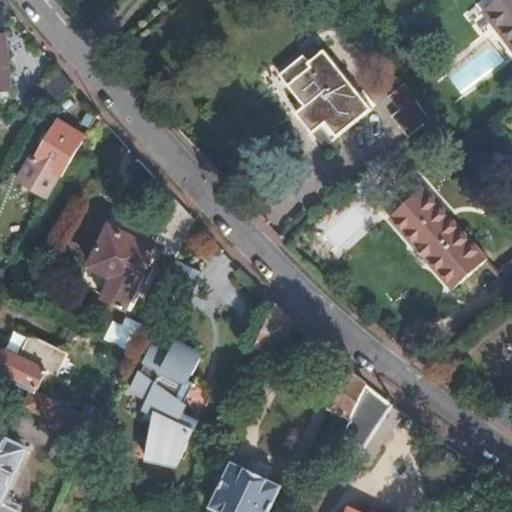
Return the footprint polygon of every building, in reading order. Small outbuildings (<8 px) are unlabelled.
[(511,0),(499,0),(487,10),(511,39),(511,0)] [(0,89),(12,88),(6,34),(0,34),(0,89)] [(334,142),(374,110),(326,50),(310,63),(305,57),(281,76),(306,108),(297,115),(314,136),(323,129),(334,142)] [(47,111),(73,86),(61,72),(35,96),(47,111)] [(430,119),(426,113),(408,86),(406,83),(390,96),(399,109),(390,115),(408,137),(430,119)] [(60,178),(83,137),(56,121),(48,134),(43,144),(34,158),(31,156),(18,180),(49,197),(60,178)] [(43,144),(48,134),(43,131),(37,141),(43,144)] [(390,221),(452,292),(486,263),(424,191),(390,221)] [(175,250),(191,218),(176,203),(157,242),(166,246),(163,253),(172,256),(175,250)] [(102,297),(125,308),(154,248),(109,226),(90,267),(112,277),(102,297)] [(191,289),(199,271),(171,258),(163,276),(191,289)] [(511,296),(511,294),(511,260),(495,276),(511,296)] [(276,357),(292,323),(286,317),(275,306),(255,347),(276,357)] [(128,351),(140,325),(126,318),(123,326),(112,321),(104,339),(128,351)] [(56,378),(68,355),(30,336),(19,358),(5,351),(4,354),(0,351),(0,374),(34,391),(37,393),(45,374),(56,378)] [(191,376),(197,360),(174,345),(149,354),(129,394),(147,402),(138,421),(152,427),(146,462),(177,467),(198,421),(183,414),(187,406),(185,405),(195,385),(187,382),(189,375),(191,376)] [(348,419),(365,385),(346,371),(328,408),(331,410),(329,415),(339,420),(342,415),(348,419)] [(365,444),(392,405),(365,385),(348,419),(342,432),(365,444)] [(92,426),(95,421),(50,399),(37,393),(34,391),(26,407),(49,418),(55,431),(64,436),(82,445),(84,445),(92,426)] [(511,400),(494,417),(511,429),(511,400)] [(64,436),(53,459),(71,467),(82,445),(64,436)] [(1,503),(25,451),(0,438),(0,511),(18,511),(19,511),(1,503)] [(280,493),(283,488),(232,464),(211,508),(214,509),(212,511),(270,511),(273,508),(282,511),(283,511),(290,498),(280,493)]
